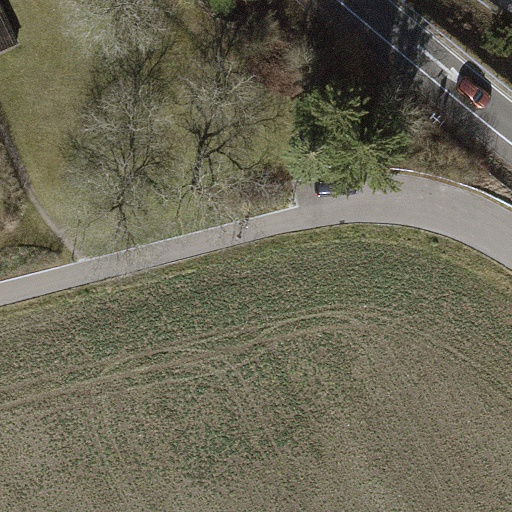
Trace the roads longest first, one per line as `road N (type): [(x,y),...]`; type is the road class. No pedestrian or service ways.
road 1 (residential): [(0,296),(375,198),(440,207),(511,235)]
road 2 (trunk): [(365,0),(511,121)]
